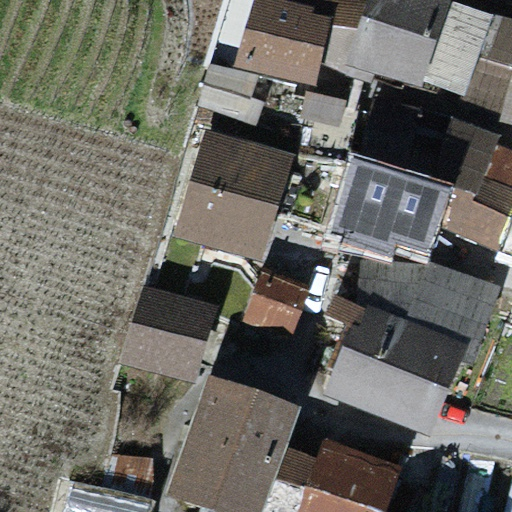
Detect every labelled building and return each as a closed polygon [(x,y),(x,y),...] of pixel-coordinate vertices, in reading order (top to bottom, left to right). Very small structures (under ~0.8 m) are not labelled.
[(310,0),(306,22),(338,32),(326,71),(343,76),(371,0),(310,0)] [(450,14),(402,0),(371,0),(343,76),(340,84),(418,105),(420,98),(448,19),(450,14)] [(306,22),(258,7),(236,77),(316,102),(326,71),(338,32),(306,22)] [(511,87),(511,35),(448,19),(420,98),(502,126),(511,87)] [(511,87),(502,126),(501,131),(511,134),(511,87)] [(446,125),(375,114),(357,177),(424,202),(435,170),(446,125)] [(206,143),(173,252),(265,278),(292,172),(206,143)] [(424,202),(357,177),(334,251),(388,268),(394,254),(425,266),(439,239),(499,263),(511,229),(511,196),(435,170),(424,202)] [(511,229),(499,263),(511,267),(511,229)] [(428,274),(365,276),(356,332),(326,405),(430,448),(498,295),(428,274)] [(308,300),(265,282),(245,330),(288,348),(308,300)] [(205,322),(148,300),(120,373),(177,395),(205,322)] [(264,511),(295,426),(208,389),(159,511),(264,511)] [(387,511),(398,476),(329,448),(304,511),(387,511)]
